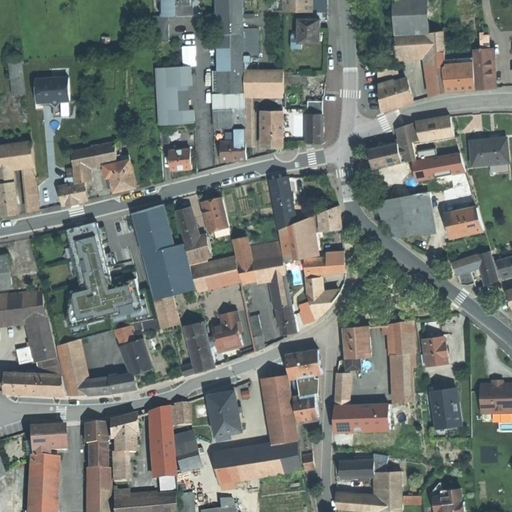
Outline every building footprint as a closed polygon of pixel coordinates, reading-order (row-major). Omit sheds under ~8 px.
[(160,0),(161,16),(176,15),(192,15),(191,0),(160,0)] [(214,0),(215,37),(217,37),(230,37),(230,35),(244,35),(243,0),(214,0)] [(309,0),(283,0),(284,13),(310,12),(309,0)] [(328,12),(327,0),(314,0),(314,12),(328,12)] [(414,35),(428,34),(426,0),(393,0),(395,27),(414,26),(414,35)] [(300,35),(300,42),(302,42),(321,42),(321,30),(320,20),(300,20),(300,35)] [(428,34),(429,55),(445,53),(445,52),(443,32),(428,34)] [(414,35),(395,36),(397,56),(397,59),(408,58),(408,56),(418,55),(429,55),(428,34),(414,35)] [(302,42),(300,42),(300,35),(293,35),(293,49),(302,49),(302,42)] [(489,36),(480,36),(481,50),(490,49),(489,36)] [(244,72),(244,37),(230,37),(217,37),(218,72),(213,72),(213,109),(243,109),(245,109),(245,99),(245,94),(244,72)] [(492,88),(490,49),(481,50),(474,50),(477,89),(486,89),(492,88)] [(433,96),(446,92),(442,68),(443,68),(447,68),(446,54),(446,52),(445,52),(445,53),(429,55),(433,96)] [(473,52),(446,54),(447,68),(475,66),(473,52)] [(7,57),(12,96),(24,94),(20,56),(7,57)] [(190,65),(155,67),(157,123),(192,121),(190,65)] [(443,68),(445,83),(454,82),(455,91),(464,91),(476,90),(475,66),(447,68),(443,68)] [(378,70),(379,77),(398,75),(397,67),(378,70)] [(284,71),(244,72),(245,94),(252,94),(285,93),(284,71)] [(286,75),(286,84),(303,84),(303,75),(286,75)] [(70,101),(68,78),(36,80),(36,90),(40,93),(41,103),(50,102),(55,107),(60,102),(70,101)] [(414,101),(407,80),(390,86),(389,83),(379,86),(382,111),(403,105),(414,101)] [(454,82),(445,83),(446,92),(455,91),(454,82)] [(253,147),(252,94),(245,94),(245,99),(245,109),(246,128),(246,130),(246,143),(246,147),(253,147)] [(308,115),(323,115),(323,102),(308,102),(308,115)] [(243,109),(213,109),(213,128),(245,127),(245,109),(243,109)] [(263,113),(263,147),(273,147),(283,147),(283,113),(263,113)] [(307,143),(323,143),(323,129),(323,115),(308,115),(307,115),(307,143)] [(420,142),(455,136),(450,117),(416,123),(420,142)] [(416,123),(399,129),(401,139),(402,146),(404,154),(406,162),(406,163),(416,161),(413,143),(420,142),(416,123)] [(159,130),(160,144),(169,143),(168,130),(159,130)] [(236,143),(246,143),(246,130),(235,131),(236,143)] [(415,145),(420,170),(443,166),(443,165),(463,160),(456,138),(415,145)] [(471,142),(473,166),(510,163),(507,138),(489,140),(471,142)] [(373,163),(375,169),(402,163),(400,155),(398,146),(398,144),(397,144),(387,147),(381,142),(377,149),(371,150),(373,163)] [(0,147),(0,169),(12,168),(23,167),(35,165),(32,143),(13,146),(0,147)] [(116,143),(73,152),(73,156),(74,164),(74,169),(90,166),(118,161),(116,143)] [(246,147),(246,143),(236,143),(223,144),(223,161),(233,160),(247,160),(246,147)] [(170,151),(171,170),(181,170),(192,169),(191,150),(170,151)] [(122,157),(123,163),(105,167),(108,178),(112,177),(115,192),(126,190),(136,188),(130,156),(122,157)] [(443,166),(447,190),(447,191),(461,188),(470,186),(463,160),(443,165),(443,166)] [(35,165),(23,167),(29,212),(39,210),(35,176),(36,176),(35,165)] [(90,166),(74,169),(76,184),(83,183),(91,182),(90,166)] [(420,170),(406,172),(411,197),(424,194),(447,190),(443,166),(420,170)] [(0,169),(0,185),(14,183),(12,168),(0,169)] [(279,180),(270,182),(277,217),(294,213),(288,178),(279,180)] [(14,183),(0,185),(0,193),(3,218),(12,216),(19,215),(14,183)] [(73,203),(87,200),(83,183),(76,184),(59,188),(63,205),(73,203)] [(470,186),(461,188),(461,189),(459,190),(460,197),(473,194),(470,186)] [(51,208),(48,190),(38,192),(40,210),(51,208)] [(379,203),(385,201),(384,192),(374,194),(376,204),(379,203)] [(424,194),(411,197),(412,207),(426,204),(424,194)] [(412,207),(411,197),(385,201),(379,203),(384,218),(391,228),(399,238),(415,235),(410,207),(412,207)] [(215,230),(230,226),(224,200),(215,202),(206,204),(208,210),(205,211),(210,231),(215,230)] [(431,232),(426,204),(412,207),(410,207),(415,235),(431,232)] [(186,244),(174,247),(163,205),(134,212),(146,264),(175,256),(178,267),(191,264),(186,244)] [(340,206),(320,214),(323,231),(343,229),(341,219),(340,206)] [(209,237),(200,239),(192,208),(184,210),(179,211),(186,240),(186,241),(191,262),(192,265),(209,261),(208,257),(213,256),(211,250),(212,250),(212,248),(209,237)] [(484,231),(478,208),(447,215),(451,238),(484,231)] [(279,230),(281,230),(297,223),(295,213),(294,213),(277,217),(279,230)] [(307,233),(301,234),(305,258),(319,256),(318,253),(312,217),(304,220),(307,233)] [(301,234),(307,233),(304,220),(299,223),(301,234)] [(287,261),(305,258),(301,234),(299,223),(297,223),(281,230),(287,261)] [(71,329),(73,328),(88,324),(113,318),(128,314),(132,313),(145,310),(142,300),(137,279),(114,285),(98,224),(89,226),(89,224),(68,230),(72,248),(79,275),(83,288),(76,290),(73,317),(69,318),(71,329)] [(258,280),(254,261),(249,238),(233,241),(234,242),(237,256),(242,280),(242,282),(247,282),(258,280)] [(66,249),(73,277),(79,275),(72,248),(66,249)] [(310,259),(312,275),(347,272),(346,263),(345,251),(327,252),(327,255),(319,257),(316,258),(310,259)] [(490,252),(478,255),(481,267),(486,284),(498,280),(490,252)] [(471,270),(481,267),(478,255),(454,263),(458,274),(461,284),(465,285),(476,286),(471,270)] [(0,256),(0,290),(13,289),(9,256),(0,256)] [(175,256),(146,264),(154,296),(167,293),(196,286),(191,266),(191,264),(178,267),(175,256)] [(242,280),(237,256),(193,267),(199,290),(242,280)] [(254,261),(258,280),(273,277),(286,275),(287,275),(285,262),(284,256),(254,261)] [(511,258),(498,262),(503,279),(511,276),(511,258)] [(278,308),(292,306),(286,275),(273,277),(278,308)] [(309,296),(322,295),(321,278),(307,279),(309,296)] [(0,324),(36,320),(49,319),(43,292),(0,297),(0,324)] [(341,292),(322,295),(309,296),(308,296),(316,321),(330,309),(339,296),(341,292)] [(167,293),(154,296),(160,319),(162,327),(163,328),(175,325),(167,293)] [(133,319),(152,314),(148,299),(142,300),(145,310),(132,313),(133,319)] [(290,333),(298,332),(292,306),(278,308),(283,335),(290,333)] [(225,316),(223,320),(224,325),(214,327),(216,337),(217,344),(219,352),(244,346),(241,335),(243,332),(239,313),(225,316)] [(113,318),(114,324),(130,320),(128,314),(113,318)] [(263,336),(264,336),(259,315),(250,317),(254,338),(255,338),(263,336)] [(49,319),(36,320),(43,361),(58,357),(54,345),(49,319)] [(160,319),(132,327),(137,337),(140,336),(141,340),(138,342),(126,347),(136,374),(136,375),(154,368),(144,339),(142,333),(162,327),(160,319)] [(414,321),(391,325),(392,355),(397,355),(416,353),(414,321)] [(204,322),(189,326),(193,344),(191,344),(198,372),(207,369),(216,367),(211,345),(209,339),(208,334),(207,334),(204,322)] [(424,325),(426,340),(441,338),(440,330),(439,323),(424,325)] [(90,330),(88,324),(73,328),(74,334),(90,330)] [(126,347),(138,342),(137,337),(132,327),(119,330),(126,347)] [(359,328),(345,329),(347,359),(348,359),(360,358),(372,357),(369,327),(359,328)] [(258,352),(266,348),(263,336),(255,338),(258,352)] [(426,340),(424,341),(428,367),(438,365),(448,364),(444,338),(441,338),(426,340)] [(91,394),(88,381),(79,341),(70,344),(70,343),(59,346),(70,396),(91,394)] [(302,353),(287,355),(291,380),(293,380),(317,376),(324,375),(319,350),(302,353)] [(416,353),(397,355),(400,403),(415,402),(413,368),(416,368),(416,353)] [(348,359),(349,370),(361,369),(360,358),(348,359)] [(7,373),(6,394),(31,395),(68,397),(63,375),(7,373)] [(336,406),(349,406),(349,373),(337,373),(336,406)] [(88,381),(91,394),(112,394),(124,391),(139,388),(136,375),(136,374),(88,381)] [(278,444),(299,440),(289,376),(268,379),(278,444)] [(317,376),(293,380),(296,398),(316,395),(320,394),(317,376)] [(493,385),(482,385),(483,408),(493,408),(493,413),(511,412),(511,384),(504,385),(493,385)] [(437,428),(447,427),(461,425),(457,391),(448,392),(432,394),(437,428)] [(210,397),(218,441),(228,439),(227,434),(243,432),(235,392),(223,394),(210,397)] [(296,398),(300,423),(320,420),(318,407),(316,395),(296,398)] [(336,406),(335,432),(390,429),(390,405),(349,406),(336,406)] [(192,426),(190,407),(175,408),(177,427),(192,426)] [(177,494),(178,494),(172,428),(171,409),(157,413),(157,452),(160,495),(175,493),(176,494),(177,494)] [(130,453),(136,453),(136,433),(138,433),(138,417),(126,420),(112,423),(112,440),(117,440),(117,448),(118,453),(124,453),(127,453),(130,453)] [(90,445),(91,443),(107,444),(112,440),(112,423),(87,425),(87,444),(90,445)] [(49,428),(33,429),(35,452),(44,451),(68,450),(66,427),(49,428)] [(432,440),(448,439),(447,427),(437,428),(431,429),(432,440)] [(234,481),(235,481),(304,470),(299,440),(278,444),(230,451),(230,455),(234,481)] [(91,443),(90,445),(92,469),(108,469),(107,444),(91,443)] [(315,454),(314,447),(303,449),(304,456),(312,454),(315,454)] [(176,454),(182,474),(202,468),(196,449),(176,454)] [(118,453),(114,453),(114,464),(124,463),(124,453),(118,453)] [(304,456),(303,456),(306,471),(315,469),(312,454),(304,456)] [(388,456),(376,454),(377,474),(402,472),(386,473),(388,456)] [(222,490),(236,488),(235,481),(234,481),(230,455),(226,455),(227,464),(218,465),(222,490)] [(33,458),(31,511),(53,511),(55,487),(56,457),(44,457),(33,456),(33,458)] [(369,477),(375,477),(374,459),(373,459),(354,460),(354,462),(340,463),(340,471),(341,479),(369,478),(369,477)] [(124,463),(114,464),(115,482),(127,481),(126,463),(124,463)] [(402,511),(402,472),(377,474),(377,477),(378,489),(381,489),(381,500),(380,511),(402,511)] [(440,484),(439,484),(430,495),(431,499),(434,499),(434,498),(441,498),(441,491),(440,484)] [(434,498),(434,499),(435,511),(465,511),(464,502),(462,502),(461,489),(441,491),(441,498),(434,498)] [(112,492),(92,491),(91,511),(112,511),(113,492),(112,492)] [(160,495),(131,498),(116,499),(115,499),(115,511),(177,511),(176,494),(175,493),(160,495)] [(193,511),(192,493),(180,495),(182,511),(193,511)] [(380,511),(381,500),(337,497),(338,510),(362,511),(380,511)] [(201,511),(234,511),(233,500),(221,501),(222,510),(201,511)]
